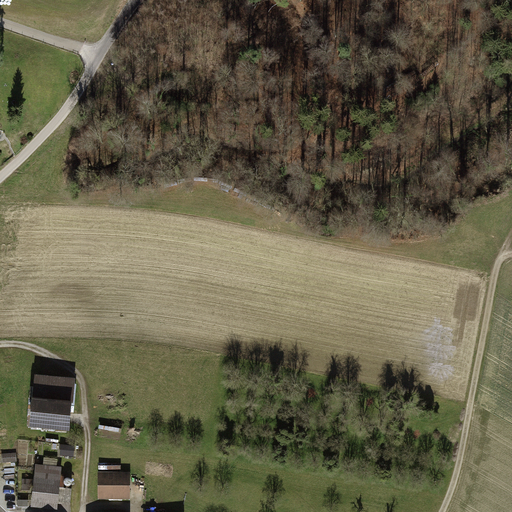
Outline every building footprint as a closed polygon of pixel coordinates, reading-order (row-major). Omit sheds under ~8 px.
[(13,102),(3,102),(2,111),(12,112),(13,102)] [(37,379),(31,431),(71,435),(77,383),(37,379)] [(101,425),(100,438),(121,440),(122,427),(101,425)] [(8,434),(0,435),(0,439),(1,444),(9,443),(8,434)] [(61,445),(61,456),(76,456),(76,445),(61,445)] [(17,456),(3,458),(4,467),(18,466),(17,456)] [(36,469),(32,511),(59,511),(63,472),(59,472),(60,464),(45,462),(45,470),(36,469)] [(99,474),(99,500),(132,500),(132,474),(99,474)] [(32,482),(23,483),(24,496),(32,495),(32,482)]
